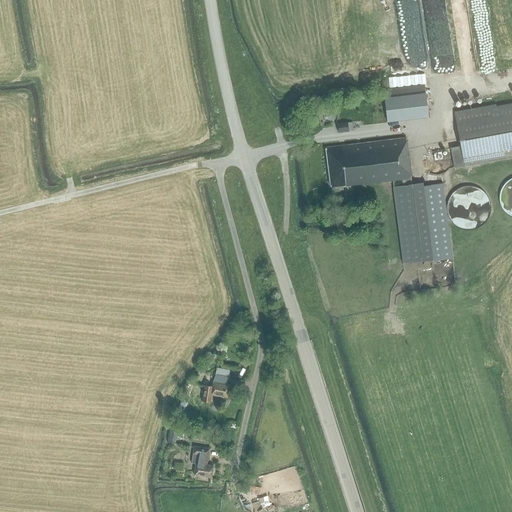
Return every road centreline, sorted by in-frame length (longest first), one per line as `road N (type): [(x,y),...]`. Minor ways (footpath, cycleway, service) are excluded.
road 1 (tertiary): [(357,511),(243,157)]
road 2 (residential): [(218,161),(261,350),(233,479)]
road 3 (residential): [(218,161),(0,212)]
road 4 (tertiary): [(243,157),(209,0)]
